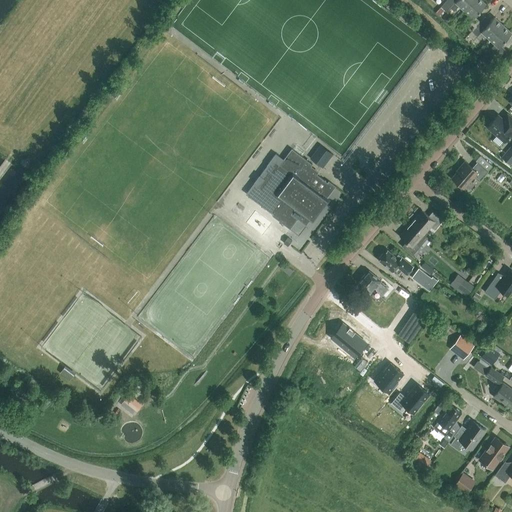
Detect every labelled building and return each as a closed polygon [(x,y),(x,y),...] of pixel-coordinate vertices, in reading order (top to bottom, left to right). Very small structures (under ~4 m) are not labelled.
[(456,0),(446,0),(440,7),(444,10),(447,13),(450,8),(454,12),(459,6),(464,10),(473,0),(457,0),(457,1),(456,0)] [(469,15),(463,21),(467,24),(464,27),(470,32),(477,24),(477,25),(480,22),(474,16),(485,4),(480,0),(473,0),(464,10),(469,15)] [(470,32),(467,35),(473,40),(476,37),(479,41),(484,35),(489,40),(503,25),(494,17),(483,30),(477,25),(477,24),(470,32)] [(503,25),(489,40),(494,45),(489,50),(493,53),(490,56),(496,61),(505,50),(500,46),(511,33),(503,25)] [(511,118),(507,114),(503,120),(497,115),(487,126),(505,141),(511,133),(511,118)] [(323,168),(333,154),(323,147),(313,160),(323,168)] [(511,148),(503,158),(510,165),(511,162),(511,148)] [(326,199),(335,186),(328,181),(327,183),(308,169),(311,164),(290,149),(279,165),(275,162),(271,169),(271,168),(271,169),(264,178),(259,174),(252,184),(257,187),(251,196),(274,213),(272,216),(299,236),(311,219),(312,221),(327,200),(326,199)] [(477,162),(472,168),(464,161),(456,171),(457,172),(451,178),(463,188),(474,176),(480,180),(492,166),(480,155),(479,156),(480,156),(476,161),(477,162)] [(435,230),(443,220),(433,211),(428,216),(422,210),(411,223),(424,235),(431,226),(435,230)] [(417,243),(424,235),(411,223),(399,236),(406,242),(402,246),(412,255),(421,246),(417,243)] [(284,241),(283,243),(287,246),(288,244),(292,240),(288,237),(284,241)] [(413,266),(404,258),(403,259),(398,254),(396,257),(387,250),(384,254),(383,253),(379,258),(380,258),(379,259),(387,267),(386,268),(391,271),(392,270),(393,271),(398,265),(407,273),(413,266)] [(419,268),(412,277),(429,290),(437,280),(432,276),(431,277),(419,268)] [(511,290),(511,271),(509,270),(501,282),(495,277),(484,291),(495,299),(501,290),(509,295),(511,290)] [(383,295),(388,289),(380,282),(381,280),(377,276),(377,277),(369,271),(366,274),(365,274),(361,278),(362,279),(359,283),(370,293),(374,288),(383,295)] [(464,279),(458,287),(467,294),(473,286),(464,279)] [(427,318),(416,311),(404,329),(405,330),(400,337),(409,343),(427,318)] [(343,323),(333,335),(337,338),(335,340),(349,352),(354,356),(359,351),(366,342),(354,332),(355,331),(349,327),(348,328),(343,323)] [(459,335),(450,347),(463,357),(472,345),(459,335)] [(481,357),(491,364),(498,353),(488,346),(481,357)] [(321,359),(312,371),(318,376),(316,378),(334,391),(345,377),(332,367),(333,366),(328,362),(327,364),(321,359)] [(383,370),(375,380),(389,392),(397,382),(396,381),(403,373),(391,363),(384,371),(383,370)] [(70,381),(74,376),(76,373),(66,366),(64,368),(60,373),(70,381)] [(491,367),(485,375),(497,383),(493,389),(496,392),(493,396),(500,401),(501,400),(511,408),(511,407),(511,388),(500,380),(503,376),(491,367)] [(417,384),(406,397),(400,392),(391,403),(402,412),(406,406),(414,412),(429,394),(417,384)] [(130,418),(142,404),(128,391),(116,406),(130,418)] [(492,399),(488,396),(484,402),(488,405),(492,399)] [(461,412),(449,404),(437,420),(438,421),(433,427),(444,435),(443,437),(449,441),(459,427),(454,423),(461,412)] [(472,448),(485,430),(473,421),(467,429),(461,425),(454,435),(456,437),(450,444),(457,449),(462,442),(472,448)] [(492,468),(508,446),(495,437),(480,459),(492,468)] [(420,451),(413,460),(419,464),(426,456),(420,451)] [(511,462),(510,465),(505,461),(495,475),(504,482),(510,474),(511,475),(511,462)] [(466,494),(476,481),(463,472),(453,485),(466,494)]
